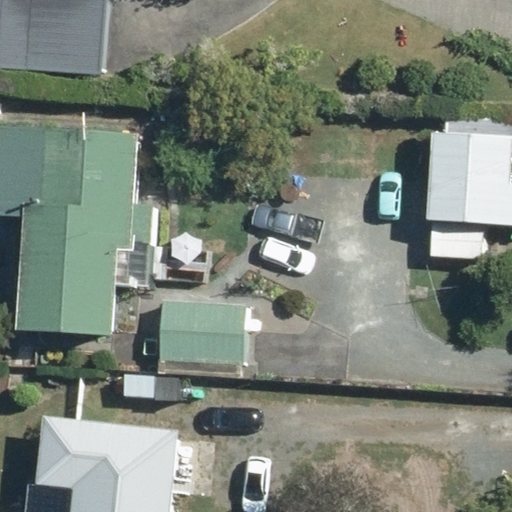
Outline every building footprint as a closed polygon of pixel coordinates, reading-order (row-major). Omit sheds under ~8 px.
[(5,0),(1,69),(112,76),(116,0),(5,0)] [(369,124),(309,121),(306,178),(366,181),(369,124)] [(151,209),(153,135),(0,129),(0,218),(36,220),(32,335),(128,338),(130,287),(165,289),(168,210),(151,209)] [(511,140),(442,138),(439,222),(511,224),(511,140)] [(170,303),(167,364),(253,368),(256,306),(170,303)] [(82,494),(80,511),(184,511),(192,433),(54,420),(47,491),(82,494)]
